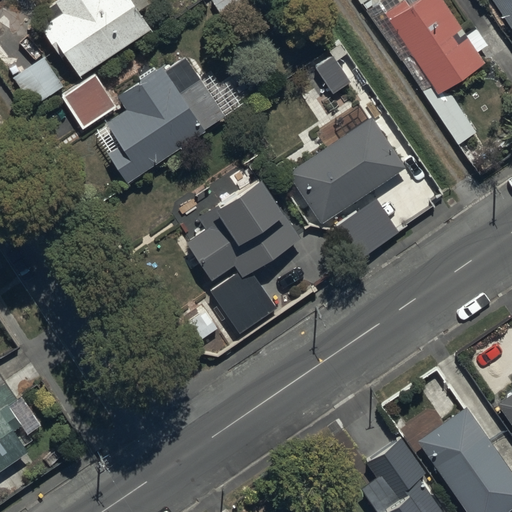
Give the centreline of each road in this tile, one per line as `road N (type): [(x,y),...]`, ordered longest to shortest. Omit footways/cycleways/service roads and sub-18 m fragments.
road 1 (tertiary): [(173,464),(511,232)]
road 2 (residential): [(173,464),(0,198)]
